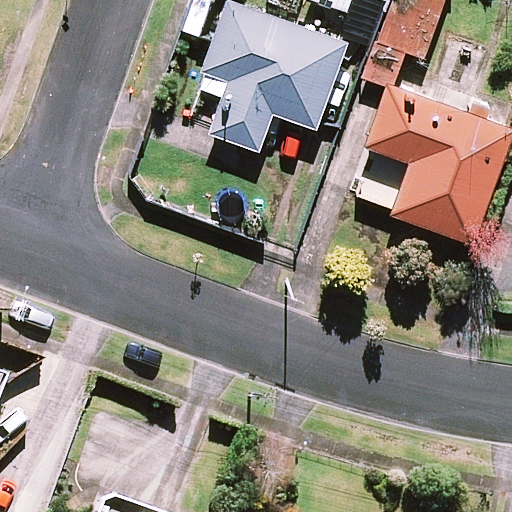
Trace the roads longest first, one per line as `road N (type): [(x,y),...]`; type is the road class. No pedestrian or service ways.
road 1 (residential): [(511,409),(432,398),(20,250)]
road 2 (residential): [(20,250),(109,0)]
